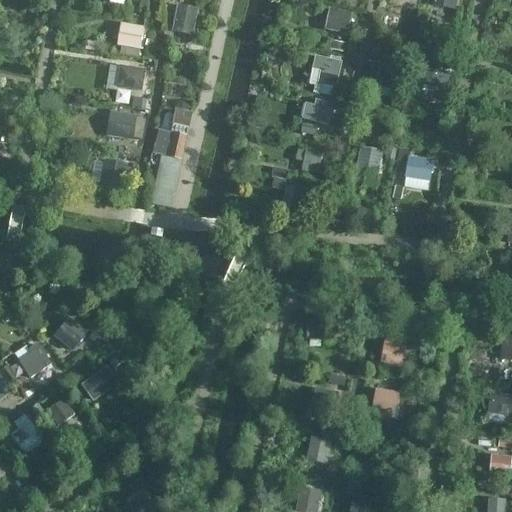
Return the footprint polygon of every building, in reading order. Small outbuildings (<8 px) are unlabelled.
[(457,0),(433,0),(432,9),(455,13),(457,0)] [(198,12),(177,8),(172,36),(193,39),(198,12)] [(346,39),(351,17),(328,11),(323,33),(346,39)] [(145,32),(121,27),(117,50),(121,51),(120,58),(139,61),(145,32)] [(343,55),(345,46),(332,43),(330,52),(343,55)] [(99,55),(100,46),(86,44),(84,53),(99,55)] [(436,49),(424,46),(421,59),(433,62),(436,49)] [(336,92),(342,65),(314,59),(308,86),(336,92)] [(402,70),(379,66),(376,90),(399,93),(402,70)] [(116,94),(117,90),(142,94),(145,73),(119,69),(119,70),(110,69),(106,92),(116,94)] [(437,74),(407,69),(404,86),(434,91),(437,74)] [(146,104),(133,101),(131,110),(145,113),(146,104)] [(332,107),(315,103),(313,109),(304,107),(301,123),(328,128),(332,107)] [(189,107),(177,104),(172,127),(190,131),(193,116),(188,115),(189,107)] [(133,144),(137,119),(111,114),(106,139),(133,144)] [(316,129),(302,127),(300,136),(315,139),(316,129)] [(187,139),(158,132),(152,156),(181,163),(187,139)] [(318,178),(323,150),(306,147),(304,154),(297,153),(295,164),(303,165),(301,175),(318,178)] [(383,154),(359,151),(354,185),(373,188),(375,178),(379,179),(383,154)] [(433,165),(409,161),(411,153),(398,151),(394,177),(405,179),(403,191),(428,195),(433,165)] [(171,212),(181,164),(161,160),(150,208),(171,212)] [(122,193),(127,170),(104,165),(104,167),(94,165),(90,184),(100,186),(100,189),(122,193)] [(403,190),(395,189),(392,201),(400,203),(403,190)] [(295,190),(294,192),(286,190),(282,210),(290,212),(289,216),(311,220),(316,194),(295,190)] [(511,226),(505,226),(503,249),(511,250),(511,226)] [(339,351),(345,323),(316,318),(311,345),(339,351)] [(409,320),(385,320),(384,343),(408,344),(409,320)] [(88,337),(69,322),(54,340),(73,355),(88,337)] [(511,333),(501,333),(498,359),(511,359),(511,333)] [(105,343),(95,334),(89,341),(100,350),(105,343)] [(18,366),(29,382),(52,367),(38,346),(28,353),(26,349),(14,357),(20,365),(18,366)] [(115,354),(106,361),(115,372),(123,365),(115,354)] [(107,370),(81,388),(93,405),(119,387),(107,370)] [(6,386),(0,379),(0,404),(10,397),(5,391),(6,386)] [(31,392),(24,381),(16,385),(24,397),(25,397),(28,401),(35,396),(32,391),(31,392)] [(383,416),(387,384),(363,381),(359,413),(383,416)] [(63,402),(47,414),(59,430),(75,418),(63,402)] [(37,420),(44,415),(39,406),(31,411),(37,420)] [(19,433),(10,439),(22,456),(41,443),(24,418),(13,426),(19,433)] [(322,455),(325,426),(299,422),(295,452),(322,455)] [(506,445),(478,444),(478,470),(505,471),(506,445)] [(320,511),(324,489),(300,485),(295,511),(320,511)] [(365,511),(368,489),(344,487),(342,511),(365,511)] [(155,511),(143,492),(125,503),(131,511),(155,511)] [(489,511),(507,511),(508,499),(490,498),(489,511)]
